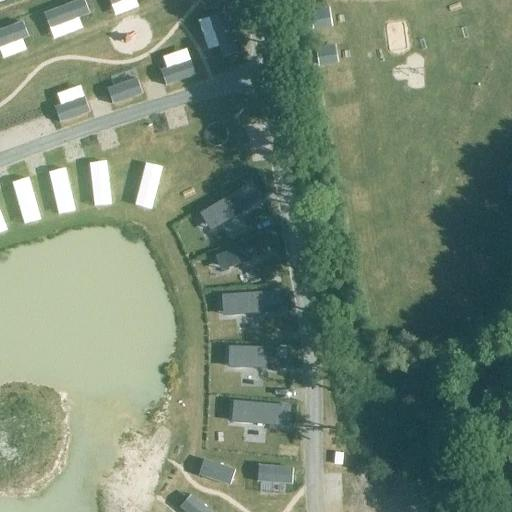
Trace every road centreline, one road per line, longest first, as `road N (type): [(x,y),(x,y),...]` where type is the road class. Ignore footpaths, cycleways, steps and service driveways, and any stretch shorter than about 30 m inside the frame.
road 1 (track): [(247,0),(302,301),(315,511)]
road 2 (track): [(0,161),(260,72)]
road 3 (track): [(500,511),(463,382),(511,344)]
